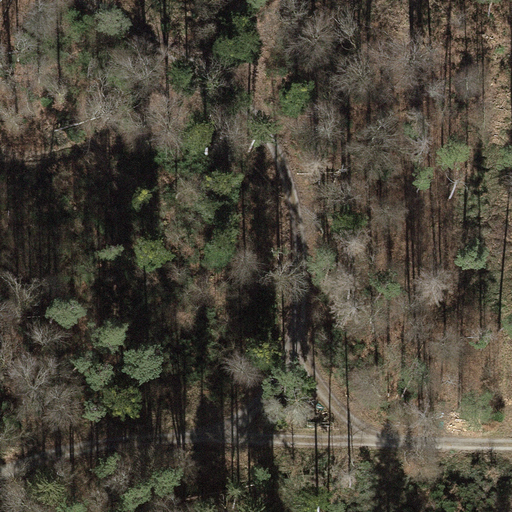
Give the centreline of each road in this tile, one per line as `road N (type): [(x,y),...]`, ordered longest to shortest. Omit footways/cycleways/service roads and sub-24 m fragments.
road 1 (track): [(91,0),(268,122),(313,214),(294,380),(327,430)]
road 2 (track): [(0,476),(48,456),(261,430),(511,439)]
